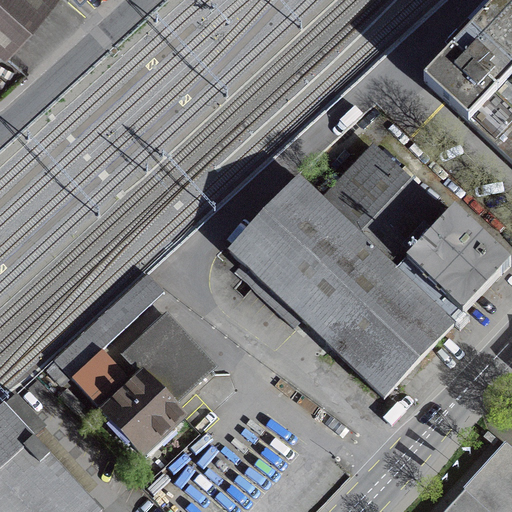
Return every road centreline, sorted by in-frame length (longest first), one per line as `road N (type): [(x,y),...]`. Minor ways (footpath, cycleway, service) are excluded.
road 1 (primary): [(354,511),(511,340)]
road 2 (residential): [(0,127),(143,0)]
